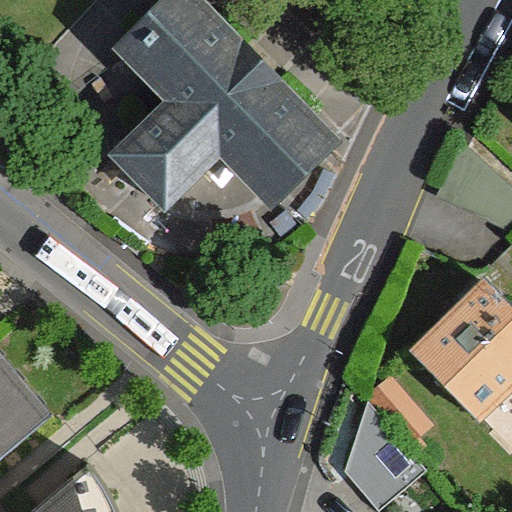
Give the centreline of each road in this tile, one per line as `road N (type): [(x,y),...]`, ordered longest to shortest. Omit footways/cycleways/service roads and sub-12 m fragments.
road 1 (residential): [(473,0),(327,311),(265,412)]
road 2 (residential): [(0,213),(225,390),(265,412)]
